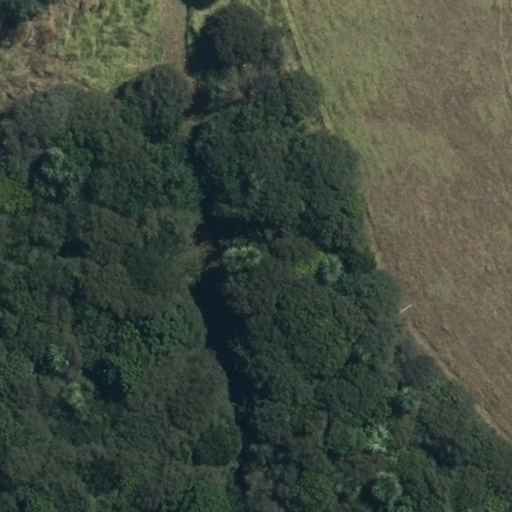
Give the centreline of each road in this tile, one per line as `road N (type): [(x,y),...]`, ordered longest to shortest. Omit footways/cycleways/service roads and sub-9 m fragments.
road 1 (track): [(241,511),(194,268),(184,0)]
road 2 (track): [(110,0),(82,36),(20,60),(0,78)]
